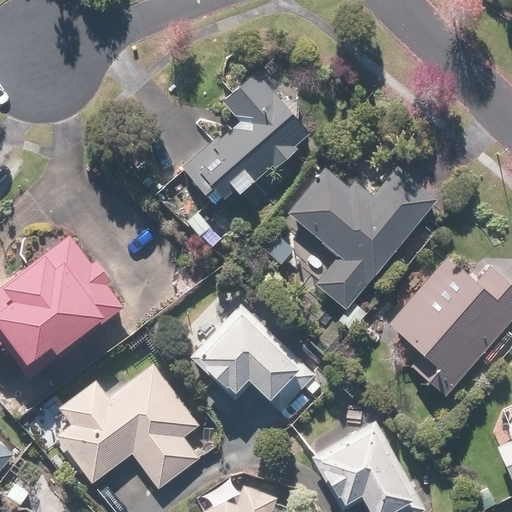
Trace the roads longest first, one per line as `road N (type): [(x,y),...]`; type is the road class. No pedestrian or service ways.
road 1 (residential): [(207,0),(38,56)]
road 2 (residential): [(511,117),(397,0)]
